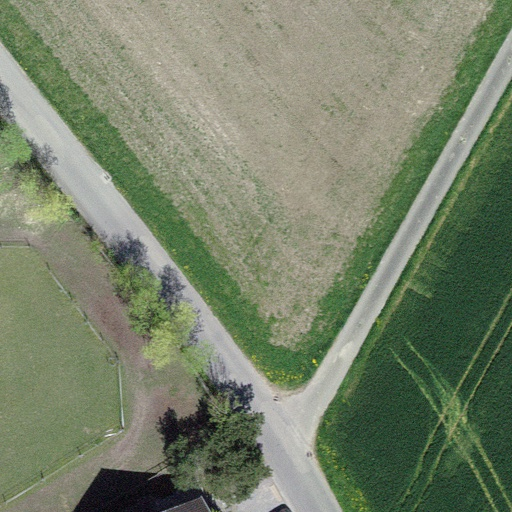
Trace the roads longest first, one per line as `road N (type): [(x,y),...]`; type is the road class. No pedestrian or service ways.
road 1 (unclassified): [(304,511),(268,434),(0,76)]
road 2 (track): [(511,15),(268,434)]
